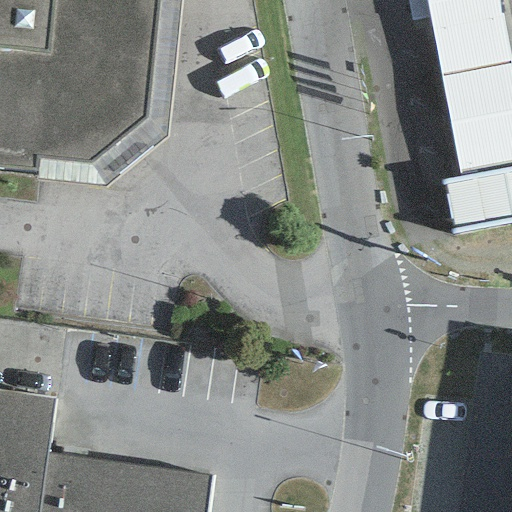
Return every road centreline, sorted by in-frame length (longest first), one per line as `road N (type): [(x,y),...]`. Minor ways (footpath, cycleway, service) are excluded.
road 1 (residential): [(314,0),(372,305)]
road 2 (residential): [(372,305),(373,405),(359,511)]
road 3 (unclassified): [(372,305),(511,309)]
